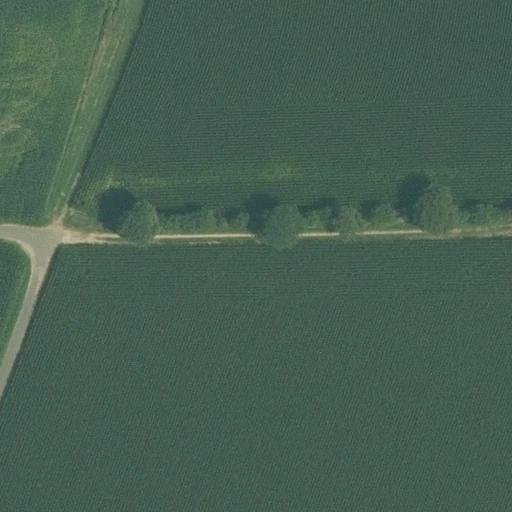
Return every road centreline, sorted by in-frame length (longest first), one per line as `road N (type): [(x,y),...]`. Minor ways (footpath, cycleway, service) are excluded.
road 1 (track): [(511,231),(46,245)]
road 2 (unclassified): [(0,219),(38,226),(46,245),(0,387)]
